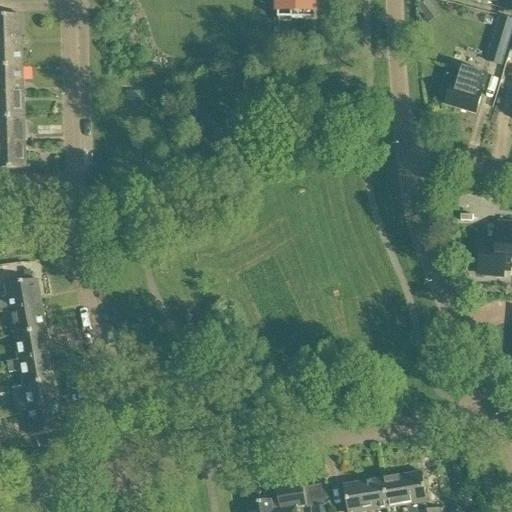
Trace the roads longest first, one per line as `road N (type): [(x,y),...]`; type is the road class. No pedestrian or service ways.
road 1 (residential): [(120,475),(488,410)]
road 2 (residential): [(488,410),(419,242),(404,144)]
road 3 (residential): [(78,242),(70,0)]
road 4 (residential): [(120,475),(78,242)]
road 5 (residential): [(404,144),(394,0)]
road 6 (residential): [(0,496),(120,475)]
